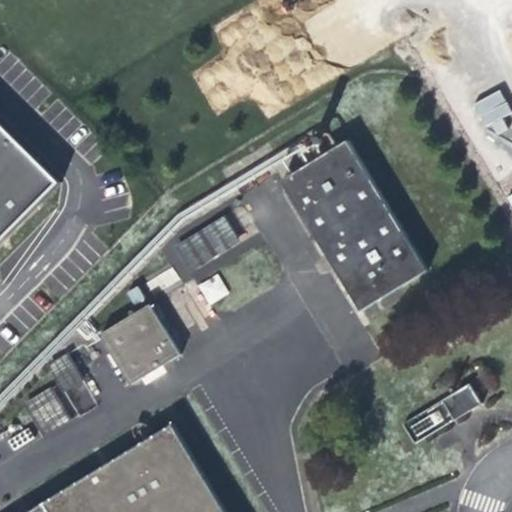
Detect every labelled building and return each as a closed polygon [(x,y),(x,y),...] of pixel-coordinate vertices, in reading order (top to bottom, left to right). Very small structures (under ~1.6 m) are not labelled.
[(0,235),(60,175),(0,116),(0,235)] [(297,180),(314,210),(375,316),(444,278),(366,143),(297,180)] [(194,263),(245,234),(230,208),(179,238),(194,263)] [(199,284),(209,303),(228,293),(219,274),(199,284)] [(137,389),(186,359),(156,307),(108,336),(137,389)] [(484,400),(472,379),(403,421),(416,442),(484,400)] [(33,511),(224,511),(176,430),(33,511)]
